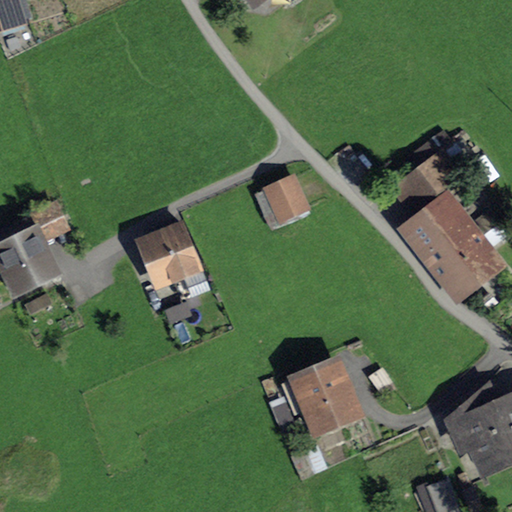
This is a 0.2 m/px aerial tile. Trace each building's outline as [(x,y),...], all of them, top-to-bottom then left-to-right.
[(0,0),(0,24),(22,18),(16,0),(0,0)] [(268,0),(275,8),(286,0),(268,0)] [(419,171),(434,191),(458,173),(443,153),(419,171)] [(267,190),(280,220),(306,208),(293,179),(267,190)] [(425,246),(439,264),(435,268),(455,294),(497,263),(484,246),(479,250),(443,203),(411,227),(422,242),(419,244),(421,248),(425,246)] [(5,276),(14,294),(53,275),(32,233),(45,227),(37,211),(24,217),(26,221),(0,233),(0,251),(10,273),(5,276)] [(182,224),(143,239),(161,285),(173,281),(181,300),(207,290),(182,224)] [(296,376),(317,426),(353,411),(333,361),(296,376)] [(448,419),(462,449),(476,443),(485,464),(511,451),(511,404),(497,411),(486,386),(448,419)] [(424,511),(460,511),(452,477),(419,485),(424,511)]
